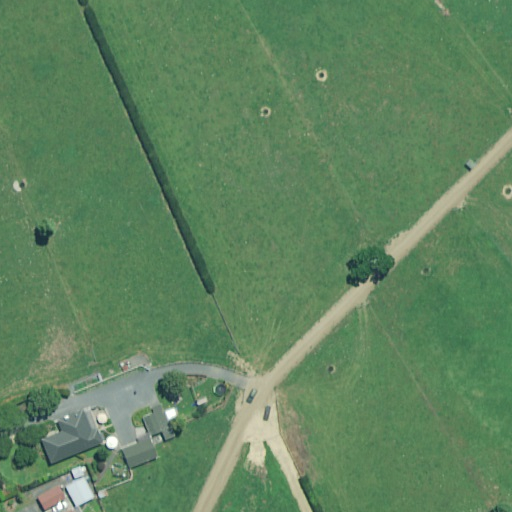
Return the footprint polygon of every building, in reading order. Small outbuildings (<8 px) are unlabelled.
[(174,437),(159,405),(139,414),(149,438),(160,433),(164,441),(174,437)] [(101,444),(88,411),(58,423),(61,431),(39,440),(48,464),(101,444)] [(154,459),(147,440),(121,451),(128,469),(154,459)] [(93,498),(83,478),(65,487),(75,507),(93,498)] [(64,500),(56,486),(35,498),(42,511),(64,500)]
